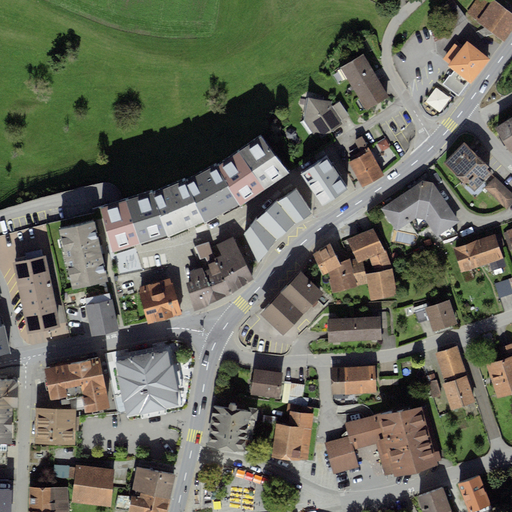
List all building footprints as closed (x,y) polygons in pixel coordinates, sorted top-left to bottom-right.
[(511,14),(492,0),(481,0),(470,16),(505,42),(511,32),(511,14)] [(488,60),(467,43),(449,65),(455,69),(470,81),(488,60)] [(364,58),(342,71),(366,112),(389,99),(364,58)] [(457,97),(470,81),(455,69),(442,85),(457,97)] [(341,103),(308,98),(304,120),(320,144),(344,128),(341,123),(350,117),(341,103)] [(511,116),(496,127),(511,151),(511,150),(511,116)] [(262,135),(239,151),(216,166),(239,204),(240,206),(268,187),(289,173),(262,135)] [(371,149),(378,159),(393,148),(386,138),(371,149)] [(464,142),(444,163),(465,183),(467,182),(475,190),(492,173),(487,169),(489,166),(464,142)] [(327,151),(301,168),(323,202),(348,185),(327,151)] [(372,151),(350,163),(363,186),(384,174),(372,151)] [(216,166),(186,180),(204,221),(204,223),(219,215),(239,204),(216,166)] [(511,193),(495,177),(484,188),(507,210),(511,204),(511,193)] [(186,180),(152,192),(167,234),(168,237),(192,226),(204,221),(186,180)] [(422,181),(380,209),(396,232),(412,221),(418,230),(428,223),(437,236),(459,221),(433,182),(422,181)] [(296,188),(277,201),(295,223),(312,213),(296,188)] [(152,192),(126,200),(99,207),(112,252),(140,243),(167,234),(152,192)] [(261,215),(258,219),(256,217),(244,233),(258,262),(277,239),(295,223),(277,201),(277,200),(261,215)] [(96,223),(60,230),(71,289),(108,282),(101,249),(96,223)] [(373,227),(347,239),(356,258),(359,263),(363,261),(369,258),(385,251),(373,227)] [(495,235),(453,249),(461,273),(489,263),(492,271),(505,266),(495,235)] [(222,258),(183,274),(194,310),(232,294),(253,278),(234,236),(217,245),(222,258)] [(209,242),(191,247),(195,262),(213,256),(209,242)] [(330,243),(312,255),(323,276),(328,272),(341,265),(340,262),(330,243)] [(374,272),(366,274),(368,284),(370,300),(397,295),(392,269),(385,251),(369,258),(374,272)] [(28,337),(60,329),(46,257),(13,264),(28,337)] [(341,265),(328,272),(330,279),(328,280),(332,293),(368,284),(366,274),(363,261),(359,263),(356,258),(351,260),(350,258),(340,262),(341,265)] [(323,293),(301,272),(261,314),(283,335),(323,293)] [(511,277),(494,284),(499,298),(511,293),(511,289),(511,290),(511,289),(511,277)] [(170,278),(138,287),(149,323),(181,314),(170,278)] [(113,300),(86,306),(93,336),(119,331),(113,300)] [(449,300),(424,308),(423,305),(413,308),(417,322),(428,319),(432,332),(457,324),(449,300)] [(0,354),(10,353),(3,316),(0,313),(0,354)] [(380,316),(327,319),(328,343),(381,340),(380,316)] [(503,359),(486,364),(498,398),(511,393),(511,343),(500,348),(503,359)] [(445,383),(467,375),(457,345),(435,353),(445,383)] [(169,350),(116,362),(128,417),(181,405),(169,350)] [(100,358),(45,368),(51,400),(66,397),(66,399),(81,397),(84,412),(110,407),(100,358)] [(375,365),(330,368),(331,395),(377,392),(375,365)] [(283,372),(254,368),(250,394),(279,398),(283,372)] [(431,398),(441,396),(437,380),(436,380),(434,373),(425,375),(431,398)] [(445,383),(442,384),(452,410),(476,401),(467,375),(445,383)] [(17,381),(0,380),(0,444),(14,445),(17,381)] [(289,396),(291,383),(284,382),(281,403),(288,404),(289,396)] [(305,384),(291,383),(289,396),(303,398),(305,384)] [(303,398),(289,396),(288,404),(308,406),(309,399),(303,398)] [(228,408),(213,405),(207,446),(226,449),(244,451),(249,420),(257,421),(259,409),(248,408),(248,411),(236,409),(236,405),(229,404),(228,408)] [(288,426),(276,425),(272,456),(307,461),(314,414),(311,414),(312,407),(308,406),(288,404),(286,412),(290,413),(288,426)] [(395,477),(439,465),(438,461),(442,460),(427,407),(422,408),(421,406),(392,413),(391,411),(344,423),(348,436),(350,444),(352,443),(354,450),(375,444),(385,476),(394,474),(395,477)] [(78,412),(37,410),(36,445),(76,447),(78,412)] [(359,467),(354,450),(352,443),(350,444),(348,436),(324,443),(333,475),(359,467)] [(74,466),(54,465),(52,485),(72,486),(74,466)] [(114,469),(76,465),(72,502),(110,506),(114,469)] [(167,511),(175,474),(137,467),(131,498),(118,495),(116,510),(128,511),(130,511),(167,511)] [(479,475),(458,484),(469,511),(470,511),(491,504),(479,475)] [(69,511),(67,487),(29,487),(29,511),(69,511)] [(443,487),(417,497),(422,511),(451,511),(443,487)] [(11,511),(12,490),(0,489),(0,511),(11,511)]
